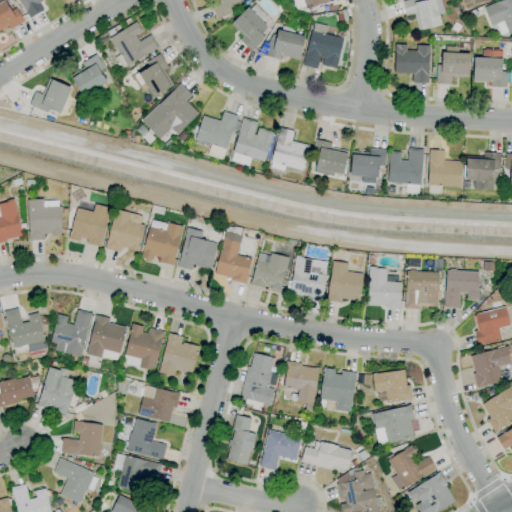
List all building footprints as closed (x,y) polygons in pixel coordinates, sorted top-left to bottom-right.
[(0,0),(0,29),(8,26),(9,28),(22,22),(15,7),(9,10),(3,0),(0,0)] [(17,0),(27,18),(42,10),(38,2),(41,0),(17,0)] [(211,0),(217,17),(231,13),(228,6),(239,2),(237,0),(211,0)] [(300,0),(302,2),(293,5),(295,8),(303,6),(304,9),(327,1),(326,0),(300,0)] [(439,25),(437,14),(442,13),(438,0),(415,0),(401,3),(404,16),(414,14),(418,30),(439,25)] [(511,0),(500,0),(482,7),(489,26),(494,24),(499,37),(511,31),(511,0)] [(229,24),(240,35),(237,39),(248,50),(268,29),(258,20),(263,15),(257,9),(253,13),(246,6),(229,24)] [(108,36),(124,66),(156,49),(147,33),(142,35),(135,22),(108,36)] [(341,38),(323,34),(325,26),(311,23),(301,66),(316,69),(317,64),(334,68),(341,38)] [(297,60),(302,37),(275,30),(273,37),(268,36),(263,56),(279,60),(280,56),(297,60)] [(428,45),(414,45),(414,50),(404,50),(404,44),(393,44),(392,73),(410,73),(410,82),(426,83),(428,45)] [(468,54),(456,53),(456,47),(441,46),(440,64),(435,64),(434,84),(449,85),(449,77),(467,77),(468,54)] [(149,97),(171,86),(162,69),(165,68),(158,54),(142,62),(145,68),(136,73),(149,97)] [(84,70),(70,77),(78,95),(106,83),(94,56),(80,62),(84,70)] [(504,87),(504,71),(499,71),(499,58),(471,57),(471,81),(488,82),(487,86),(504,87)] [(33,92),(28,104),(58,115),(69,87),(49,80),(43,96),(33,92)] [(175,134),(196,114),(184,101),(190,95),(178,83),(139,121),(157,139),(169,128),(175,134)] [(193,140),(224,150),(235,116),(221,112),(218,121),(200,115),(193,140)] [(264,161),(271,132),(254,128),(255,122),(240,118),(231,153),(264,161)] [(301,170),(306,145),(289,141),(291,131),(276,128),(268,168),(282,171),(283,166),(301,170)] [(345,150),(328,148),(329,142),(313,140),(312,150),(316,150),(313,173),(331,175),(331,173),(341,175),(345,150)] [(385,183),(418,186),(421,149),(407,148),(405,160),(398,160),(399,153),(388,152),(385,183)] [(349,154),(348,175),(359,176),(359,182),(374,183),(375,165),(382,165),(383,150),(367,149),(366,155),(349,154)] [(425,186),(459,187),(460,161),(441,160),(442,150),(427,150),(425,186)] [(464,158),(463,180),(471,180),(471,189),(495,190),(497,153),(482,152),(481,159),(464,158)] [(511,153),(503,154),(502,173),(508,173),(507,191),(511,190),(511,153)] [(42,234),(59,233),(59,207),(41,207),(41,199),(26,200),(27,240),(42,240),(42,234)] [(0,241),(20,238),(14,201),(0,203),(0,241)] [(99,246),(108,208),(92,204),(91,212),(74,208),(67,239),(77,242),(78,240),(99,246)] [(143,216),(113,209),(104,249),(118,252),(119,247),(135,251),(143,216)] [(140,258),(150,260),(151,259),(172,264),(180,227),(148,219),(140,258)] [(201,231),(185,228),(175,267),(189,270),(191,265),(209,269),(215,243),(199,239),(201,231)] [(244,282),(249,258),(235,256),(239,235),(222,232),(213,276),(244,282)] [(286,258),(256,251),(249,285),(266,289),(266,290),(279,293),(286,258)] [(325,261),(292,257),(288,296),(321,299),(325,261)] [(360,273),(345,272),(346,263),(329,261),(325,301),(338,302),(339,299),(357,301),(360,273)] [(384,268),(366,267),(365,306),(398,307),(399,282),(384,282),(384,268)] [(442,308),(456,309),(457,293),(464,293),(464,300),(475,300),(476,271),(444,270),(442,308)] [(435,308),(436,272),(404,271),(403,307),(435,308)] [(470,314),(476,345),(499,341),(497,327),(511,324),(511,318),(511,314),(505,315),(503,307),(470,314)] [(2,311),(10,349),(25,345),(26,353),(44,349),(36,313),(25,315),(27,322),(20,323),(16,308),(2,311)] [(89,313),(72,309),(70,317),(56,314),(48,350),(80,357),(89,313)] [(120,353),(123,326),(107,324),(108,318),(91,315),(86,355),(100,357),(101,350),(120,353)] [(136,368),(153,371),(161,330),(144,327),(144,326),(129,324),(122,361),(129,362),(130,357),(138,359),(136,368)] [(180,336),(166,333),(157,372),(173,376),(174,369),(191,373),(197,346),(179,342),(180,336)] [(468,354),(475,388),(499,382),(496,366),(509,363),(505,346),(468,354)] [(268,404),(271,385),(273,385),(277,368),(270,367),(272,357),(248,353),(239,399),(268,404)] [(315,366),(284,363),(281,388),(296,389),(294,403),(312,404),(315,366)] [(35,404),(55,410),(55,412),(64,415),(74,380),(65,378),(67,372),(46,366),(35,404)] [(317,400),(333,402),(332,411),(349,412),(354,372),(336,370),(321,368),(317,400)] [(404,386),(402,371),(370,373),(372,392),(383,391),(384,403),(409,401),(408,386),(404,386)] [(0,381),(0,405),(32,399),(27,376),(0,381)] [(168,423),(176,393),(143,385),(136,415),(168,423)] [(511,406),(511,395),(508,388),(478,403),(492,431),(511,421),(511,416),(508,409),(511,406)] [(411,419),(409,406),(369,413),(375,444),(411,438),(408,419),(411,419)] [(223,460),(246,465),(253,434),(246,432),(249,419),(234,415),(223,460)] [(164,444),(150,441),(154,424),(132,418),(124,451),(160,460),(164,444)] [(101,425),(72,421),(70,432),(77,433),(76,440),(61,437),(59,452),(96,457),(101,425)] [(507,447),(511,457),(511,426),(493,435),(500,450),(507,447)] [(293,460),(298,438),(266,430),(257,466),(273,470),(276,456),(293,460)] [(350,450),(313,441),(311,449),(302,446),(298,461),(344,472),(350,450)] [(385,460),(394,475),(388,478),(396,492),(434,469),(426,456),(417,461),(408,446),(385,460)] [(114,488),(139,494),(142,483),(154,486),(159,464),(122,455),(114,488)] [(81,505),(93,474),(56,460),(51,473),(64,478),(58,496),(81,505)] [(376,511),(368,470),(333,477),(337,502),(338,502),(339,511),(376,511)] [(434,511),(453,502),(438,473),(405,491),(411,503),(416,511),(434,511)] [(48,511),(44,488),(28,492),(26,484),(10,487),(14,511),(48,511)] [(109,511),(146,511),(148,508),(115,496),(109,511)] [(0,511),(9,511),(6,498),(0,499),(0,511)]
